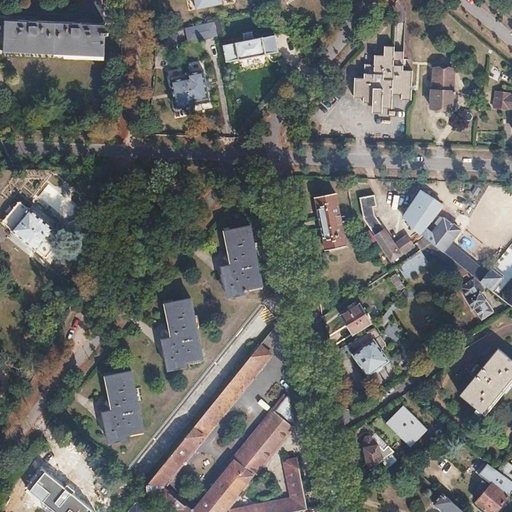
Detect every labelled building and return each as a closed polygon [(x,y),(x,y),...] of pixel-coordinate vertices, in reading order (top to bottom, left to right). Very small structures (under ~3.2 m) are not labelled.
[(217,35),(214,19),(184,26),(188,41),(217,35)] [(6,20),(5,53),(104,57),(105,24),(6,20)] [(236,43),(223,45),(226,60),(238,57),(239,58),(267,53),(266,52),(279,49),(276,35),(263,37),(263,36),(254,38),(253,31),(243,33),(244,40),(235,42),(236,43)] [(350,74),(349,94),(361,95),(360,100),(371,101),(370,106),(389,107),(391,93),(401,93),(400,99),(411,100),(413,70),(402,69),(404,50),(394,50),(394,45),(385,44),(384,54),(375,53),(374,62),(363,62),(362,74),(350,74)] [(431,90),(431,108),(453,109),(455,91),(453,91),(454,69),(434,68),(433,90),(431,90)] [(169,79),(175,107),(192,104),(191,100),(208,97),(203,69),(187,72),(188,76),(169,79)] [(511,92),(494,92),(493,108),(511,109),(511,119),(509,119),(509,132),(511,131),(511,92)] [(37,199),(68,218),(80,197),(49,179),(37,199)] [(335,193),(314,197),(325,249),(346,245),(335,193)] [(412,228),(431,243),(432,242),(468,272),(470,274),(481,282),(488,273),(450,242),(459,231),(450,223),(451,222),(446,218),(444,220),(443,220),(432,234),(425,228),(443,206),(424,193),(405,219),(412,228)] [(375,195),(359,198),(363,220),(391,261),(413,246),(408,237),(394,246),(374,215),(372,208),(377,207),(375,195)] [(19,201),(3,221),(12,228),(11,230),(36,251),(37,249),(47,257),(63,238),(54,230),(55,229),(30,208),(29,209),(19,201)] [(233,265),(221,268),(227,297),(245,294),(244,289),(262,286),(250,225),(226,230),(233,265)] [(431,243),(427,245),(462,275),(468,272),(432,242),(431,243)] [(420,250),(397,266),(406,279),(429,264),(420,250)] [(488,273),(481,282),(483,285),(486,286),(492,292),(502,279),(491,270),(488,273)] [(396,273),(389,278),(398,291),(404,286),(396,273)] [(474,280),(461,288),(468,299),(466,300),(472,309),(474,308),(482,319),(493,311),(485,299),(483,300),(479,293),(483,291),(482,288),(486,286),(483,285),(481,286),(479,284),(474,280)] [(172,338),(160,341),(166,370),(185,367),(184,362),(202,359),(190,298),(165,302),(172,338)] [(361,303),(341,315),(352,335),(373,322),(361,303)] [(355,339),(349,343),(355,353),(352,355),(365,377),(387,364),(374,343),(381,338),(375,327),(373,329),(372,328),(355,338),(355,339)] [(339,330),(331,335),(335,342),(343,338),(339,330)] [(261,344),(147,485),(147,491),(172,511),(222,511),(294,424),(288,393),(192,511),(162,486),(270,352),(261,344)] [(511,360),(498,349),(460,395),(484,416),(511,383),(511,360)] [(113,410),(100,412),(106,442),(125,439),(124,434),(142,430),(130,370),(106,374),(113,410)] [(402,405),(385,422),(396,433),(398,431),(411,443),(426,428),(402,405)] [(364,436),(362,442),(366,463),(372,468),(387,455),(392,452),(395,451),(388,445),(383,449),(378,444),(375,445),(374,440),(369,435),(364,436)] [(290,501),(231,511),(291,511),(307,509),(297,458),(285,460),(293,498),(297,501),(294,505),(290,501)] [(511,465),(504,460),(497,470),(511,480),(511,465)] [(491,484),(476,502),(488,511),(495,511),(509,496),(508,495),(511,490),(511,480),(497,470),(487,463),(478,474),(491,484)] [(95,511),(41,468),(26,487),(56,511),(95,511)] [(463,511),(442,493),(433,503),(443,511),(463,511)] [(148,511),(136,501),(126,511),(148,511)]
